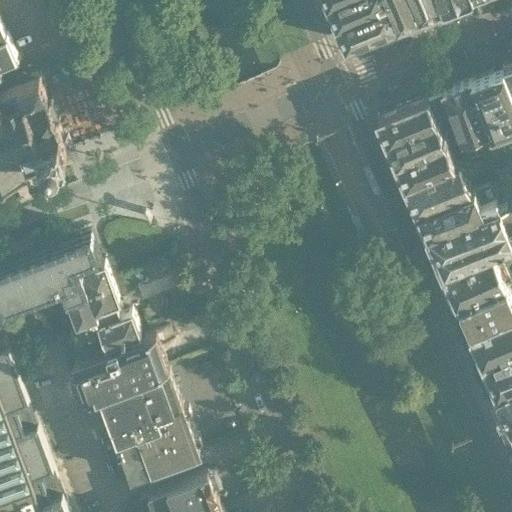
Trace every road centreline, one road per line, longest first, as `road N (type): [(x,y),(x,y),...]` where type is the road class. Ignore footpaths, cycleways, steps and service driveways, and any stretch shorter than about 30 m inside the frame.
road 1 (residential): [(511,497),(393,194),(339,84)]
road 2 (residential): [(177,147),(321,511)]
road 3 (residential): [(177,147),(154,164),(0,221)]
road 4 (residential): [(511,16),(339,84)]
road 5 (residential): [(177,147),(339,84)]
road 6 (residential): [(113,0),(177,147)]
